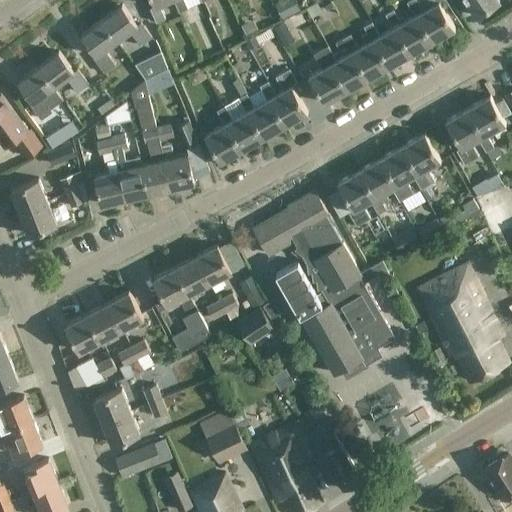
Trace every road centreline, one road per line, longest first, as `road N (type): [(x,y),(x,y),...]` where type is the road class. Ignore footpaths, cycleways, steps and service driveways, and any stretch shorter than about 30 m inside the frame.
road 1 (residential): [(22,299),(250,184),(511,33)]
road 2 (unclassified): [(106,511),(22,299)]
road 3 (tertiary): [(348,511),(511,410)]
